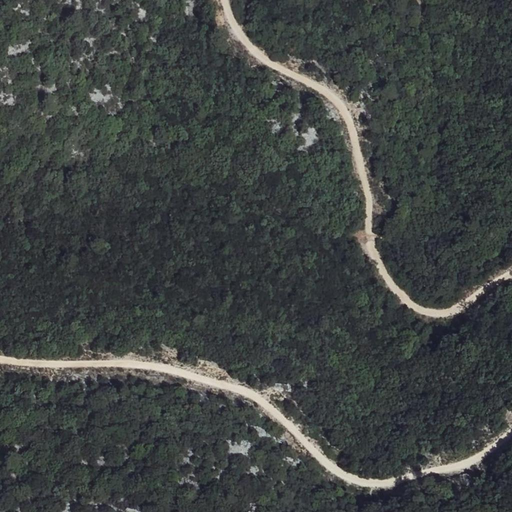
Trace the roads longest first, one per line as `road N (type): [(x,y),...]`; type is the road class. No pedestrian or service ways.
road 1 (track): [(511,434),(476,458),(379,483),(313,453),(275,396),(132,362),(67,369),(0,359)]
road 2 (track): [(228,0),(236,29),(347,110),(370,190),(369,231),(396,293),(462,312),(511,274)]
